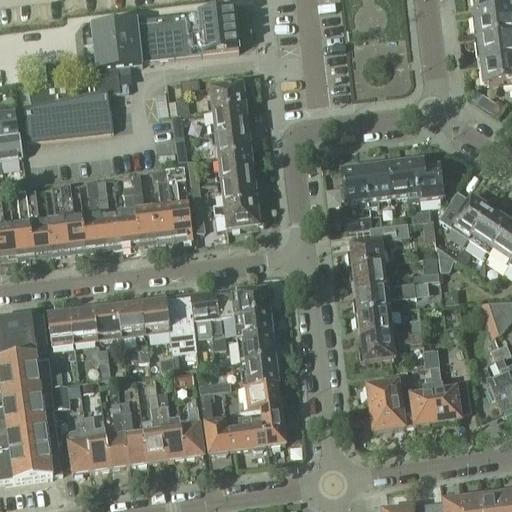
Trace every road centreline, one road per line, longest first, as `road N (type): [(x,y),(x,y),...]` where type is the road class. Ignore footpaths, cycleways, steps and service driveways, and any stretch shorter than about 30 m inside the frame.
road 1 (residential): [(0,300),(304,258)]
road 2 (residential): [(304,258),(291,144),(300,132),(435,115)]
road 3 (residential): [(333,486),(304,258)]
road 4 (residential): [(333,486),(511,457)]
road 5 (residential): [(167,511),(333,486)]
